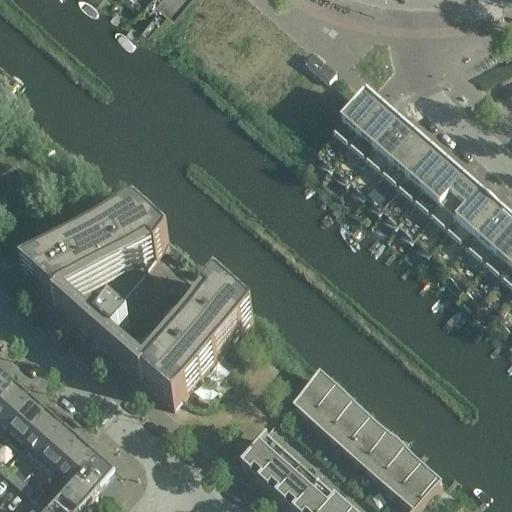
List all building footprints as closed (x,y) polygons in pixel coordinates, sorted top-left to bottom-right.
[(137,0),(155,16),(142,31),(149,37),(177,5),(170,0),(137,0)] [(337,79),(313,59),(305,69),(329,89),(337,79)] [(511,232),(490,214),(465,192),(384,121),(368,107),(367,106),(316,163),(334,178),(511,334),(511,232)] [(149,369),(121,344),(130,334),(111,318),(102,328),(76,305),(155,265),(156,266),(170,251),(136,222),(21,280),(56,311),(53,313),(142,391),(144,388),(174,415),(253,325),(217,293),(149,369)] [(97,467),(0,381),(0,440),(4,444),(8,439),(24,453),(20,458),(53,487),(57,482),(73,495),(97,467)] [(423,511),(442,491),(321,384),(293,415),(403,511),(423,511)] [(342,511),(267,445),(242,474),(284,511),(342,511)] [(57,511),(52,511),(44,505),(39,511),(89,511),(115,483),(97,467),(73,495),(57,511)] [(12,477),(7,483),(18,493),(24,487),(12,477)] [(35,497),(24,487),(18,493),(29,503),(35,497)]
